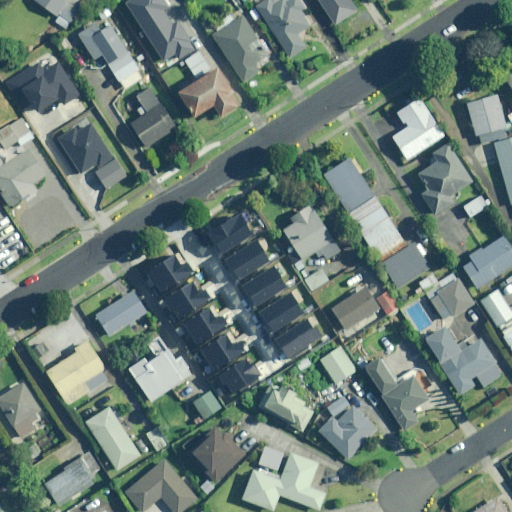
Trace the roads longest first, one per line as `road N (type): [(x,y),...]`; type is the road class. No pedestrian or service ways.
road 1 (tertiary): [(0,316),(490,0)]
road 2 (residential): [(400,493),(511,422)]
